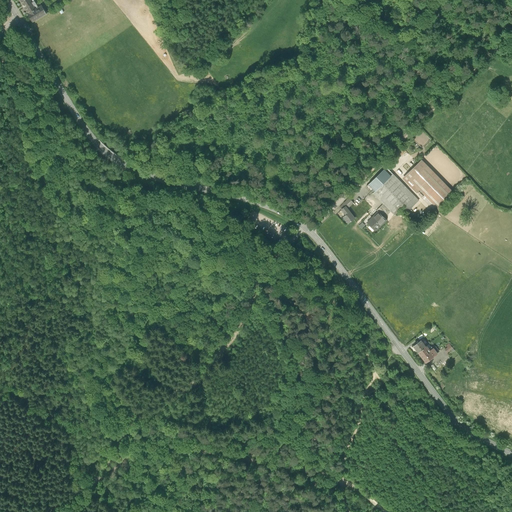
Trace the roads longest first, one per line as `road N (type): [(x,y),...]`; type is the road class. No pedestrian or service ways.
road 1 (tertiary): [(7,0),(102,148),(157,178),(261,203),(304,226),(459,425),(511,454)]
road 2 (track): [(0,53),(36,167),(75,233),(212,211),(282,250)]
road 3 (track): [(282,250),(260,276),(236,334),(199,380),(121,437)]
road 4 (track): [(135,439),(339,479)]
road 5 (track): [(373,168),(511,32)]
road 6 (track): [(375,375),(399,404),(511,482)]
road 7 (track): [(282,250),(358,331),(375,375)]
road 8 (track): [(135,439),(68,424),(0,383)]
